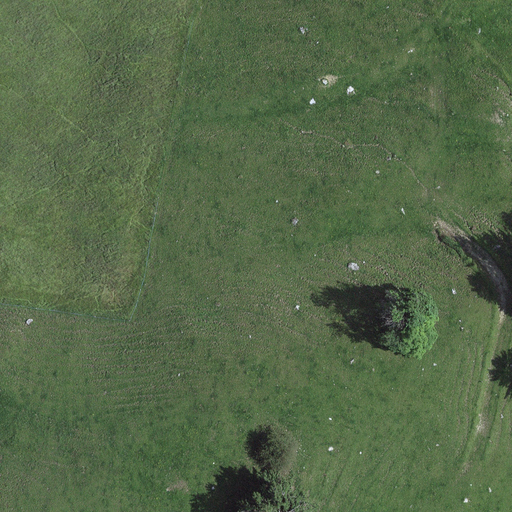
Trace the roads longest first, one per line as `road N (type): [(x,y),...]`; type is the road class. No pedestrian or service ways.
road 1 (track): [(511,288),(433,223),(424,182),(444,156),(435,46),(464,0)]
road 2 (track): [(426,511),(464,479),(482,443),(511,303)]
